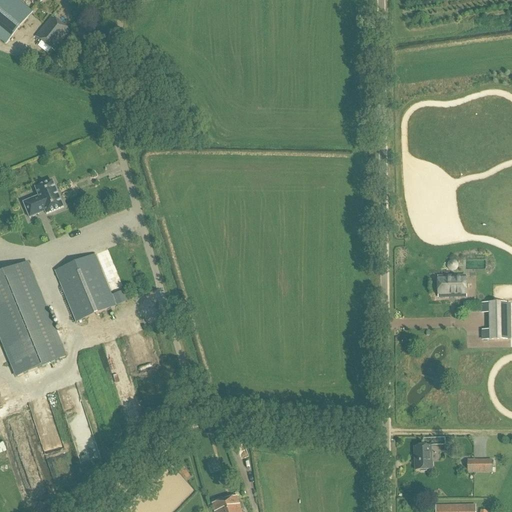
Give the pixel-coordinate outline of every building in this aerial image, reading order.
[(0,0),(0,39),(6,44),(32,13),(17,0),(0,0)] [(38,47),(47,54),(51,49),(54,52),(70,32),(52,17),(36,37),(42,42),(38,47)] [(76,36),(71,33),(63,44),(67,47),(76,36)] [(67,47),(71,50),(79,39),(76,36),(67,47)] [(124,167),(110,170),(112,180),(126,177),(124,167)] [(46,214),(46,215),(47,214),(62,208),(63,208),(63,207),(53,183),(53,182),(52,182),(37,188),(36,189),(36,190),(39,197),(24,203),(23,203),(24,204),(28,213),(27,213),(28,214),(29,213),(43,207),(46,214)] [(56,271),(77,323),(115,307),(94,255),(56,271)] [(0,273),(0,341),(15,378),(67,357),(28,262),(0,273)] [(438,298),(438,299),(467,298),(467,276),(438,276),(437,277),(437,279),(436,279),(437,298),(438,298)] [(481,331),(481,341),(507,341),(507,303),(480,304),(481,314),(487,314),(488,331),(481,331)] [(415,448),(416,472),(433,471),(432,448),(415,448)] [(466,461),(467,474),(492,474),(492,461),(466,461)] [(212,504),(214,511),(241,511),(237,497),(212,504)]
